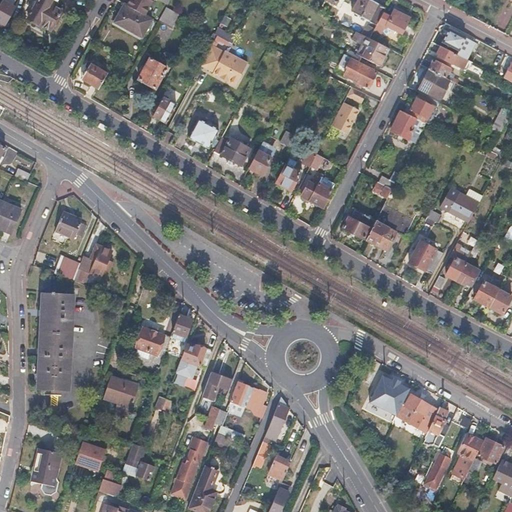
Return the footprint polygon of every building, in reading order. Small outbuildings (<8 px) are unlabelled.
[(26,0),(26,1),(18,14),(38,26),(39,25),(49,31),(60,11),(48,4),(50,0),(26,0)] [(385,7),(371,0),(357,0),(351,12),(376,25),(382,13),(385,7)] [(13,7),(2,1),(0,3),(0,22),(4,24),(13,7)] [(151,19),(124,4),(115,21),(141,37),(151,19)] [(178,16),(165,9),(158,22),(170,29),(178,16)] [(390,17),(382,13),(376,25),(373,29),(381,33),(385,26),(400,34),(409,18),(393,10),(390,17)] [(373,30),(367,26),(362,35),(366,37),(368,38),(373,30)] [(235,38),(217,28),(214,35),(232,44),(235,38)] [(466,37),(448,28),(441,42),(442,42),(440,46),(456,55),(466,37)] [(368,38),(366,37),(362,46),(365,47),(361,56),(379,65),(387,48),(368,38)] [(223,53),(211,46),(201,66),(213,73),(212,74),(234,86),(246,63),(224,52),(223,53)] [(456,55),(440,46),(437,53),(440,54),(438,57),(463,70),(468,60),(460,56),(456,55)] [(343,54),(351,58),(358,61),(361,56),(346,48),(343,54)] [(358,61),(351,58),(345,69),(347,70),(343,76),(366,88),(375,72),(360,64),(361,63),(358,61)] [(166,68),(150,59),(138,80),(155,89),(154,91),(158,93),(163,83),(159,81),(166,68)] [(435,64),(432,62),(428,69),(444,77),(449,68),(436,62),(435,64)] [(107,74),(90,64),(86,71),(89,72),(84,80),(99,89),(107,74)] [(444,77),(428,69),(418,88),(439,99),(449,80),(444,77)] [(188,89),(181,84),(173,98),(181,102),(188,89)] [(364,94),(350,87),(345,96),(360,103),(364,94)] [(438,102),(419,93),(417,98),(415,97),(407,114),(424,123),(426,124),(429,118),(432,119),(438,108),(435,107),(438,102)] [(175,106),(162,99),(153,116),(165,123),(175,106)] [(358,111),(342,102),(330,126),(346,134),(358,111)] [(510,112),(501,107),(490,129),(499,133),(510,112)] [(424,123),(407,114),(400,111),(390,131),(407,139),(414,126),(421,129),(424,123)] [(217,130),(198,120),(188,137),(208,148),(217,130)] [(227,140),(221,137),(213,151),(241,165),(249,148),(229,137),(227,140)] [(291,145),(283,141),(278,151),(286,155),(291,145)] [(272,148),(261,142),(248,168),(261,176),(271,158),(267,156),(272,148)] [(316,153),(309,150),(301,163),(308,167),(309,165),(314,157),(314,155),(316,153)] [(314,155),(314,157),(309,165),(316,168),(321,159),(314,155)] [(289,158),(285,166),(292,170),(293,167),(296,162),(289,158)] [(292,170),(285,166),(275,184),(290,191),(301,171),(294,167),(293,167),(292,170)] [(31,174),(20,169),(17,177),(28,181),(31,174)] [(333,186),(317,177),(313,185),(309,183),(301,197),(322,208),(331,190),(330,190),(333,186)] [(394,183),(383,177),(380,183),(391,189),(394,183)] [(391,189),(380,183),(376,181),(372,190),(380,194),(379,195),(386,199),(391,189)] [(481,195),(469,188),(465,196),(449,188),(439,207),(466,222),(481,195)] [(20,209),(1,201),(0,204),(0,229),(9,234),(20,209)] [(383,204),(374,223),(365,240),(385,250),(394,232),(403,236),(412,219),(383,204)] [(429,211),(423,221),(431,225),(433,222),(436,224),(440,217),(429,211)] [(81,219),(62,212),(54,232),(73,239),(71,246),(79,249),(88,224),(80,221),(81,219)] [(374,223),(353,212),(350,219),(348,218),(342,229),(365,240),(374,223)] [(431,225),(423,221),(418,231),(426,235),(431,225)] [(441,253),(421,242),(410,263),(430,273),(441,253)] [(90,259),(92,259),(87,274),(99,279),(103,269),(109,271),(112,261),(107,259),(111,249),(95,244),(90,259)] [(469,253),(454,245),(448,257),(453,260),(445,275),(454,280),(464,263),(466,258),(469,253)] [(469,252),(469,253),(466,258),(472,261),(475,255),(469,252)] [(79,264),(61,257),(54,275),(73,281),(77,270),(79,264)] [(476,269),(464,263),(454,280),(464,285),(465,282),(468,284),(476,269)] [(87,274),(77,270),(73,281),(83,285),(87,274)] [(480,285),(474,281),(467,294),(473,297),(473,299),(488,307),(498,289),(505,275),(499,272),(492,286),(482,281),(480,285)] [(444,278),(438,275),(432,285),(438,288),(444,278)] [(50,280),(42,280),(42,290),(50,290),(50,280)] [(511,296),(498,289),(488,307),(501,314),(511,296)] [(73,296),(42,294),(40,326),(39,357),(37,389),(69,391),(73,296)] [(191,321),(178,316),(172,332),(185,337),(191,321)] [(170,338),(143,327),(135,347),(163,358),(170,338)] [(194,348),(186,345),(181,359),(197,365),(199,366),(200,363),(207,366),(213,351),(206,348),(207,347),(206,346),(205,344),(200,343),(199,343),(197,343),(196,345),(195,345),(194,348)] [(197,365),(181,359),(176,372),(193,378),(197,365)] [(230,380),(212,373),(203,397),(211,400),(216,385),(227,389),(230,380)] [(137,386),(109,377),(102,398),(130,408),(137,386)] [(383,377),(370,405),(394,416),(407,388),(383,377)] [(257,391),(237,382),(227,406),(229,406),(228,411),(241,417),(245,407),(251,410),(251,411),(254,416),(256,417),(261,405),(266,393),(258,389),(257,391)] [(404,405),(412,410),(406,422),(426,432),(437,409),(410,394),(404,405)] [(285,403),(280,397),(262,441),(269,444),(271,439),(275,440),(287,411),(285,403)] [(172,401),(166,399),(163,410),(168,412),(172,401)] [(177,403),(172,401),(168,412),(173,414),(177,403)] [(404,405),(401,403),(395,416),(406,422),(412,410),(404,405)] [(267,407),(261,405),(256,417),(262,419),(267,407)] [(437,407),(437,409),(426,432),(421,444),(426,446),(428,443),(432,433),(436,434),(441,424),(447,411),(437,407)] [(220,411),(212,408),(208,418),(216,421),(220,411)] [(216,421),(208,418),(204,429),(211,432),(216,421)] [(448,427),(441,424),(436,434),(443,437),(448,427)] [(220,425),(216,434),(229,440),(233,431),(220,425)] [(242,435),(233,431),(229,440),(239,444),(242,435)] [(481,441),(464,432),(455,452),(460,455),(452,474),(463,479),(481,441)] [(436,434),(432,433),(428,443),(438,447),(443,437),(436,434)] [(229,440),(216,434),(213,442),(226,447),(229,440)] [(198,438),(193,436),(188,448),(191,449),(194,450),(198,438)] [(185,463),(183,462),(171,493),(185,499),(208,442),(198,438),(194,450),(191,449),(185,463)] [(501,447),(484,438),(478,453),(494,461),(501,447)] [(269,444),(262,441),(253,464),(259,467),(269,444)] [(103,452),(80,444),(74,465),(85,469),(96,472),(103,452)] [(125,464),(138,468),(135,476),(149,481),(155,466),(141,461),(145,449),(132,444),(130,450),(125,464)] [(61,454),(43,450),(37,448),(32,471),(31,476),(30,481),(41,484),(40,488),(44,494),(50,495),(56,492),(58,482),(55,478),(61,454)] [(449,459),(438,453),(423,484),(435,490),(449,459)] [(289,464),(274,457),(267,474),(282,481),(289,464)] [(511,464),(500,459),(491,479),(501,483),(497,490),(510,497),(511,493),(511,464)] [(215,469),(204,465),(187,507),(200,511),(205,511),(215,491),(208,488),(212,479),(215,469)] [(103,481),(102,480),(98,492),(107,495),(111,484),(113,477),(115,477),(116,474),(106,471),(103,481)] [(279,511),(291,487),(281,483),(269,508),(267,511),(279,511)] [(511,511),(511,505),(507,503),(503,511),(511,511)]
